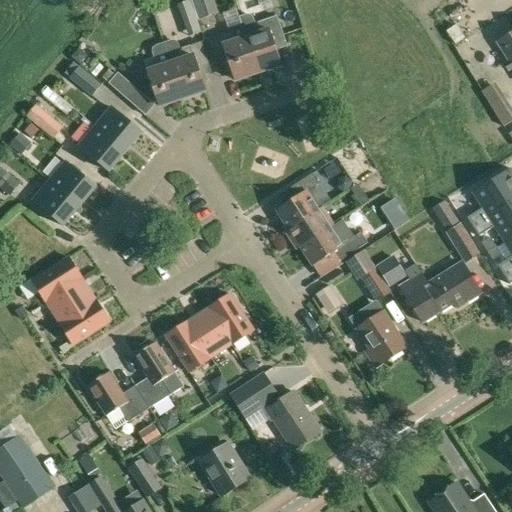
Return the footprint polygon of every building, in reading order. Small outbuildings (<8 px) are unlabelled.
[(193,3),(192,0),(191,0),(179,4),(183,16),(196,11),(193,3)] [(196,11),(198,19),(217,12),(213,0),(192,0),(193,3),(196,11)] [(241,18),(242,22),(259,73),(282,65),(274,43),(286,39),(278,16),(254,24),(253,21),(249,18),(244,17),(241,18)] [(259,73),(242,22),(228,27),(230,32),(210,40),(218,62),(229,58),(237,81),(259,73)] [(511,32),(510,32),(504,35),(504,39),(496,44),(508,62),(504,65),(509,72),(511,69),(511,32)] [(165,44),(184,99),(207,91),(199,69),(210,65),(202,42),(178,50),(175,42),(171,42),(165,44)] [(184,99),(165,44),(157,47),(154,49),(154,53),(155,58),(145,62),(161,107),(184,99)] [(80,67),(73,61),(64,73),(70,78),(80,67)] [(92,96),(102,85),(80,67),(70,78),(92,96)] [(116,76),(109,84),(129,101),(137,91),(118,74),(116,76)] [(53,104),(59,96),(49,87),(43,95),(53,104)] [(491,107),(504,126),(511,120),(511,110),(504,98),(491,107)] [(35,105),(27,116),(54,139),(63,128),(35,105)] [(96,127),(126,152),(142,132),(112,107),(96,127)] [(109,171),(126,152),(96,127),(80,146),(109,171)] [(10,145),(20,154),(30,144),(20,134),(10,145)] [(50,182),(80,207),(97,187),(67,162),(50,182)] [(473,225),(511,201),(511,167),(474,191),(483,206),(467,216),(473,225)] [(0,168),(0,185),(11,194),(19,184),(0,168)] [(277,210),(289,228),(320,209),(323,207),(331,202),(313,173),(291,187),(298,197),(277,210)] [(345,176),(338,179),(337,187),(343,192),(351,189),(352,181),(345,176)] [(64,226),(80,207),(50,182),(34,201),(64,226)] [(352,189),(362,205),(369,201),(359,184),(352,189)] [(433,209),(446,232),(459,224),(446,201),(433,209)] [(495,225),(504,240),(511,234),(511,201),(473,225),(479,235),(495,225)] [(323,207),(320,209),(289,228),(286,231),(298,249),(301,247),(332,227),(335,225),(323,207)] [(409,220),(403,211),(390,220),(396,229),(409,220)] [(462,223),(459,224),(446,232),(465,264),(481,255),(462,223)] [(332,227),(301,247),(320,276),(341,263),(340,261),(368,243),(361,232),(343,244),(332,227)] [(511,234),(504,240),(511,252),(511,255),(498,264),(504,274),(511,268),(511,234)] [(482,244),(487,252),(488,252),(496,247),(490,238),(483,243),(482,243),(482,244)] [(493,260),(494,260),(501,255),(496,247),(488,252),(487,252),(492,261),(493,260)] [(392,293),(388,287),(376,267),(374,269),(364,252),(347,263),(358,279),(361,277),(376,302),(392,293)] [(376,267),(388,287),(407,276),(394,255),(376,267)] [(46,301),(82,278),(68,256),(32,279),(46,301)] [(425,286),(440,311),(461,298),(464,303),(481,292),(463,262),(428,284),(429,284),(425,286)] [(429,284),(428,284),(416,263),(406,270),(412,279),(401,286),(423,321),(440,311),(425,286),(429,284)] [(206,275),(195,283),(207,297),(218,289),(206,275)] [(60,322),(96,299),(82,278),(46,301),(60,322)] [(318,295),(329,314),(341,306),(329,288),(318,295)] [(231,294),(209,307),(233,344),(250,333),(254,340),(259,337),(231,294)] [(60,322),(74,344),(110,321),(96,299),(60,322)] [(15,312),(20,320),(28,316),(22,307),(15,312)] [(211,358),(233,344),(209,307),(188,321),(211,358)] [(357,328),(371,350),(365,354),(374,368),(407,347),(384,311),(357,328)] [(190,371),(211,358),(188,321),(167,335),(190,371)] [(136,385),(150,408),(183,387),(173,373),(175,372),(156,342),(135,355),(149,377),(136,385)] [(60,349),(64,354),(73,348),(70,343),(60,349)] [(252,373),(259,369),(252,357),(245,362),(252,373)] [(150,408),(136,385),(123,393),(109,372),(88,386),(107,415),(120,407),(129,421),(150,408)] [(221,377),(212,383),(217,392),(226,386),(221,377)] [(265,405),(250,381),(230,395),(245,418),(260,408),(265,405)] [(268,409),(294,449),(321,432),(294,392),(268,409)] [(0,471),(7,482),(24,508),(55,488),(6,418),(4,419),(0,413),(0,471)] [(161,421),(167,431),(177,425),(171,415),(161,421)] [(139,434),(146,445),(159,437),(152,426),(139,434)] [(163,439),(153,446),(159,457),(165,453),(167,445),(163,439)] [(201,460),(222,495),(249,479),(228,444),(201,460)] [(159,458),(151,447),(142,453),(150,464),(159,458)] [(88,457),(79,463),(91,482),(101,476),(88,457)] [(129,468),(149,497),(162,489),(144,459),(129,468)] [(100,479),(89,485),(102,506),(105,511),(116,504),(100,479)] [(24,508),(7,482),(0,486),(0,498),(9,511),(26,511),(24,508)] [(429,501),(436,511),(497,511),(485,493),(474,501),(468,499),(457,482),(429,501)] [(92,511),(102,506),(89,485),(70,498),(78,511),(92,511)] [(125,511),(149,511),(143,501),(125,511)]
